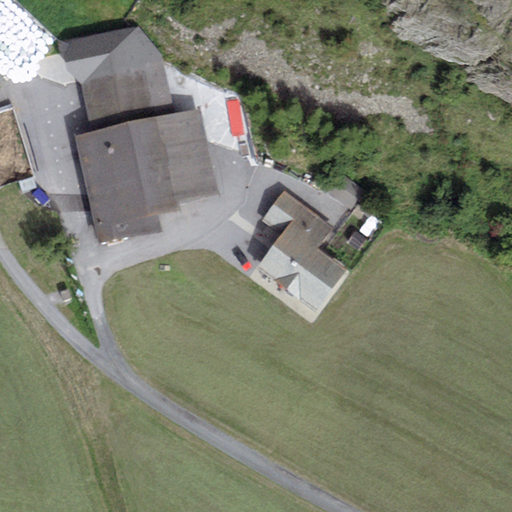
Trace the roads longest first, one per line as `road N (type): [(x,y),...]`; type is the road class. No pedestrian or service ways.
road 1 (track): [(347,511),(116,372),(46,308),(0,246)]
road 2 (track): [(116,372),(93,301),(97,265),(236,220)]
